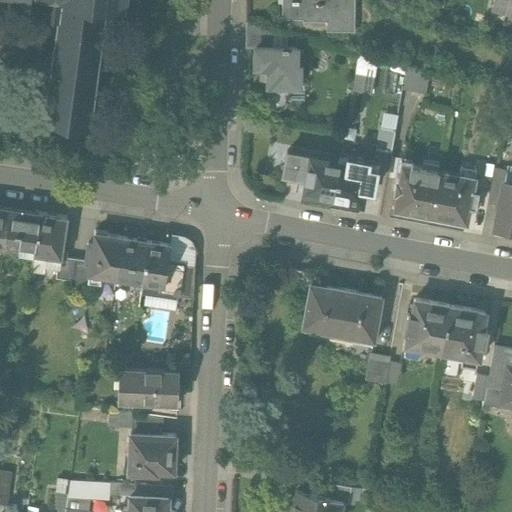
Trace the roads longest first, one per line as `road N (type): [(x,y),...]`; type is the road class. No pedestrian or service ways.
road 1 (residential): [(511,272),(216,214)]
road 2 (residential): [(216,214),(205,511)]
road 3 (residential): [(216,214),(0,181)]
road 4 (residential): [(221,0),(216,214)]
